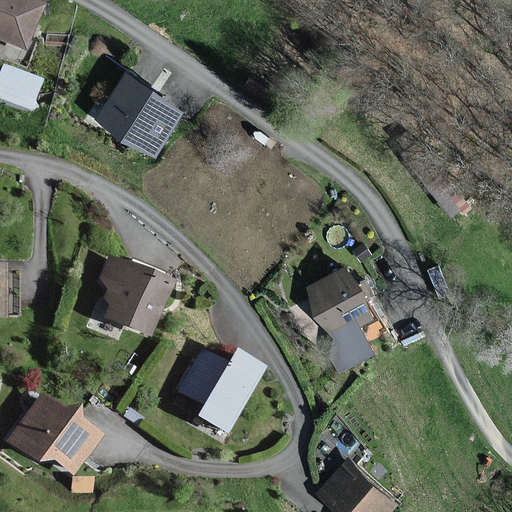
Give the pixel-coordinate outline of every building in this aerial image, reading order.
[(0,0),(0,36),(27,47),(44,5),(32,0),(0,0)] [(0,96),(35,104),(42,70),(0,61),(0,96)] [(182,114),(129,78),(102,119),(154,154),(182,114)] [(175,283),(110,258),(88,314),(153,339),(175,283)] [(371,319),(347,269),(306,289),(345,369),(374,355),(359,325),(371,319)] [(228,367),(202,351),(178,392),(204,407),(198,418),(228,435),(268,367),(238,350),(235,355),(228,367)] [(101,438),(84,426),(82,409),(65,411),(42,394),(6,441),(41,468),(47,461),(70,478),(101,438)] [(350,463),(322,495),(341,511),(390,511),(397,505),(350,463)]
